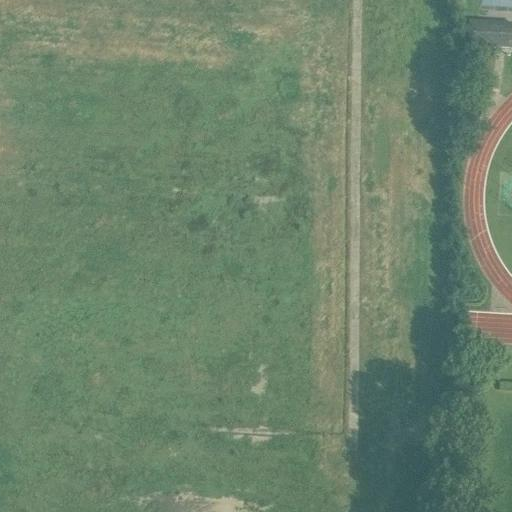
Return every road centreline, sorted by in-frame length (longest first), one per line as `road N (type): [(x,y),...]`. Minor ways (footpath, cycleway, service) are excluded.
road 1 (track): [(360,511),(352,451),(359,0)]
road 2 (track): [(433,511),(437,391),(353,388)]
